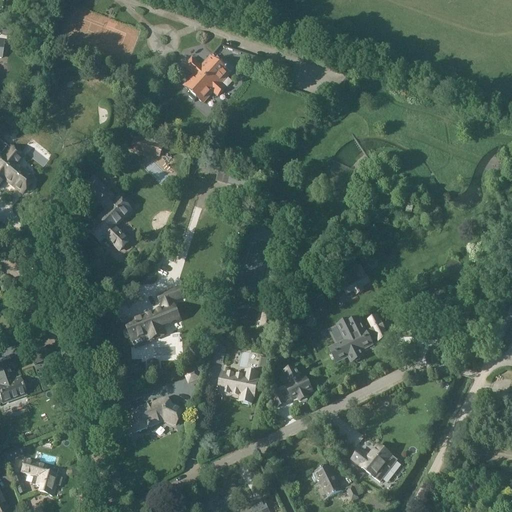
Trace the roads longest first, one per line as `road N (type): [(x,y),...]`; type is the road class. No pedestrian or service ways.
road 1 (residential): [(125,511),(412,370),(456,371)]
road 2 (residential): [(111,511),(52,318),(31,279),(0,249)]
road 3 (track): [(412,511),(511,309)]
